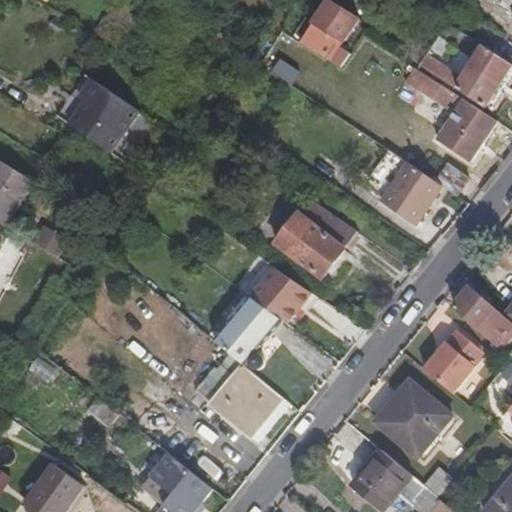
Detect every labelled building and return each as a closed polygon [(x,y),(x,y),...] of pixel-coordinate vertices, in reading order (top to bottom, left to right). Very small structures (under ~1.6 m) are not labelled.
[(328,0),(312,22),(340,41),(356,20),(328,0)] [(363,38),(349,57),(381,79),(394,60),(363,38)] [(328,62),(337,68),(346,54),(338,48),(328,62)] [(482,108),(511,66),(511,65),(486,48),(455,91),(482,108)] [(446,101),(451,93),(414,70),(406,80),(442,106),(446,101)] [(111,155),(140,114),(95,84),(86,78),(58,118),(71,127),(111,155)] [(458,109),(463,101),(451,93),(446,101),(458,109)] [(468,162),(496,123),(463,101),(458,109),(436,141),(468,162)] [(54,149),(60,135),(43,128),(38,143),(54,149)] [(404,171),(408,165),(403,162),(399,168),(404,171)] [(0,223),(10,229),(36,183),(0,163),(0,223)] [(399,168),(387,186),(398,193),(411,175),(404,171),(399,168)] [(321,278),(356,234),(309,203),(285,231),(275,243),(321,278)] [(41,233),(35,244),(56,257),(63,245),(41,233)] [(271,267),(248,297),(281,321),(284,323),(308,294),(271,267)] [(498,312),(472,289),(454,311),(489,341),(493,336),(485,328),(498,312)] [(248,297),(214,337),(231,351),(246,364),(249,361),(253,365),(256,366),(259,366),(262,364),(263,361),(263,358),(261,355),(260,354),(256,352),(281,321),(248,297)] [(423,369),(452,393),(484,354),(455,330),(445,344),(446,345),(438,356),(436,354),(423,369)] [(252,431),(283,394),(246,364),(231,351),(213,374),(224,384),(219,389),(222,391),(215,399),(208,394),(202,403),(225,421),(231,415),(252,431)] [(37,358),(29,369),(47,382),(55,371),(37,358)] [(412,381),(378,423),(418,458),(450,421),(457,426),(461,421),(412,381)] [(162,438),(184,451),(194,435),(173,421),(162,438)] [(419,511),(423,511),(438,495),(435,492),(421,480),(378,444),(352,479),(379,503),(392,488),(419,511)] [(194,511),(211,489),(167,454),(147,480),(169,497),(157,511),(194,511)] [(421,480),(435,492),(448,476),(434,464),(421,480)] [(0,498),(13,478),(0,469),(0,498)] [(54,469),(25,506),(33,511),(63,511),(81,488),(54,469)] [(511,511),(511,484),(487,511),(511,511)]
